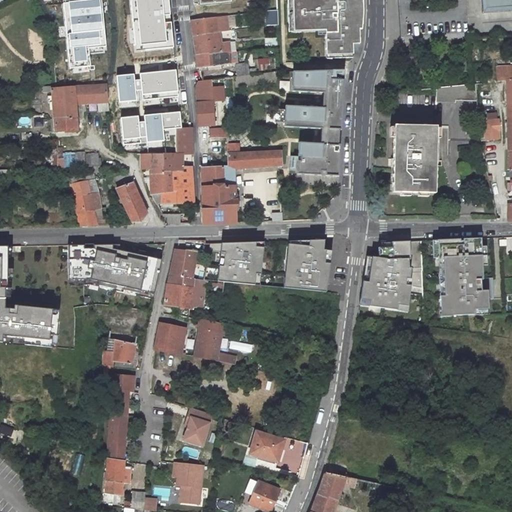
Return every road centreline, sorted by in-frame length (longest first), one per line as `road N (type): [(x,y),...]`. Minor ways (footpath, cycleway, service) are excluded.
road 1 (unclassified): [(301,511),(342,363),(357,227)]
road 2 (residential): [(183,0),(199,229)]
road 3 (tertiary): [(357,227),(376,0)]
road 4 (unclassified): [(140,450),(144,354),(170,229)]
road 5 (unknown): [(472,226),(460,109),(363,99)]
road 6 (unknown): [(501,226),(493,61)]
road 7 (unclassified): [(162,229),(0,234)]
road 8 (unclassified): [(357,227),(199,229)]
road 9 (tertiary): [(511,226),(357,227)]
